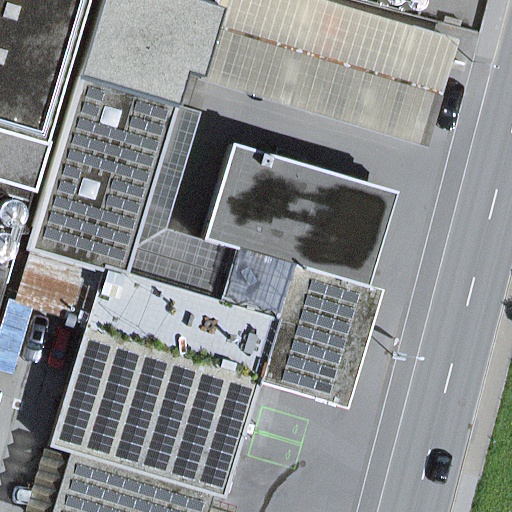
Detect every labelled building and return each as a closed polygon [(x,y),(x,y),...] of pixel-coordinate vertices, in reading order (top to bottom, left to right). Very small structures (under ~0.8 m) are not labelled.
[(0,0),(0,288),(41,146),(84,0),(0,0)] [(176,71),(426,145),(456,44),(306,0),(216,0),(214,8),(197,3),(176,71)] [(417,1),(416,0),(396,0),(396,1),(401,10),(412,10),(417,1)] [(257,382),(292,265),(364,287),(391,196),(298,168),(301,158),(271,149),(268,159),(229,148),(202,239),(233,248),(217,303),(123,275),(174,106),(76,77),(24,250),(30,252),(18,292),(57,303),(53,317),(83,325),(47,447),(67,453),(49,511),(206,511),(211,497),(222,500),(257,382)] [(257,382),(344,407),(378,291),(364,287),(292,265),(257,382)] [(20,511),(49,511),(67,453),(47,447),(40,445),(20,511)]
